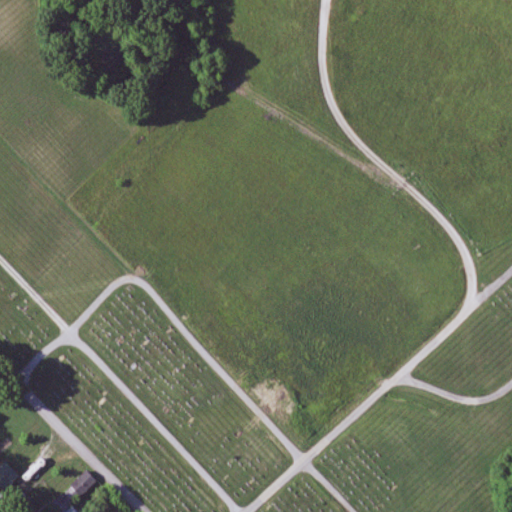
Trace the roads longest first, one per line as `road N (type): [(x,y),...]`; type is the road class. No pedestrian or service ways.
road 1 (residential): [(255,511),(469,311),(472,281),(444,221)]
road 2 (residential): [(444,221),(346,128),(321,57),(325,0)]
road 3 (residential): [(148,511),(0,357)]
